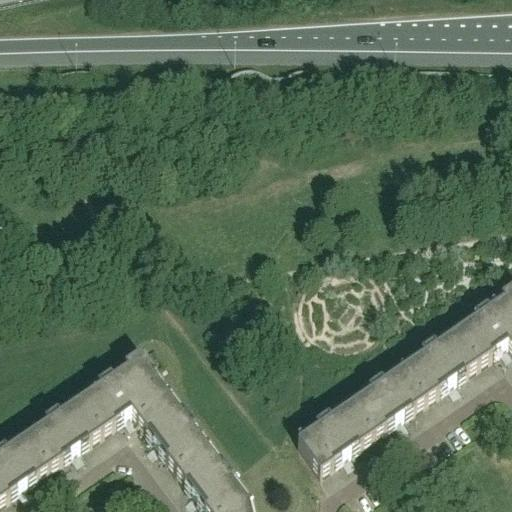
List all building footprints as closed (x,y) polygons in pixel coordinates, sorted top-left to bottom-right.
[(511,299),(500,308),(486,318),(486,317),(481,321),(473,326),(473,327),(454,340),(454,339),(453,340),(479,376),(492,366),(490,363),(498,357),(500,360),(505,356),(508,355),(511,360),(511,299)] [(479,376),(453,340),(453,341),(434,354),(432,354),(427,358),(420,363),(402,376),(401,375),(401,376),(426,412),(439,403),(437,399),(445,394),(447,397),(452,393),(456,390),(454,388),(462,382),(465,385),(479,376)] [(135,431),(171,405),(171,404),(170,405),(156,385),(140,365),(124,376),(124,377),(110,386),(104,390),(96,395),(97,395),(78,408),(76,409),(76,410),(77,409),(101,444),(115,435),(113,431),(121,426),(123,428),(127,425),(129,424),(135,431)] [(401,424),(409,418),(412,422),(426,412),(401,376),(399,377),(400,377),(381,391),(380,390),(374,394),(368,399),(348,413),(373,448),(387,439),(384,436),(393,430),(395,433),(399,430),(404,427),(401,424)] [(191,432),(186,424),(185,425),(171,406),(171,405),(135,431),(144,445),(149,442),(154,450),(152,452),(155,457),(158,461),(161,459),(166,467),(164,469),(174,485),(211,459),(209,457),(209,454),(208,455),(194,436),(191,432)] [(101,444),(77,409),(76,410),(57,423),(57,422),(50,427),(44,431),(25,445),(25,444),(23,445),(24,445),(48,481),(62,471),(60,468),(68,462),(70,465),(74,462),(79,458),(77,456),(85,450),(88,454),(101,444)] [(373,448),(348,413),(347,414),(328,428),(328,427),(322,431),(315,436),(300,446),(299,446),(298,447),(299,452),(297,453),(320,485),(321,485),(334,475),(332,472),(340,466),(342,469),(347,466),(351,463),(349,460),(357,455),(359,459),(373,448)] [(48,481),(24,445),(4,459),(4,458),(0,460),(0,511),(1,511),(9,507),(7,503),(15,498),(17,501),(22,498),(26,495),(24,492),(32,486),(35,490),(48,481)] [(250,511),(249,511),(233,488),(231,486),(224,475),(223,475),(211,459),(174,485),(183,496),(187,493),(192,501),(190,503),(195,511),(197,511),(200,510),(200,511),(251,511),(250,511)]
